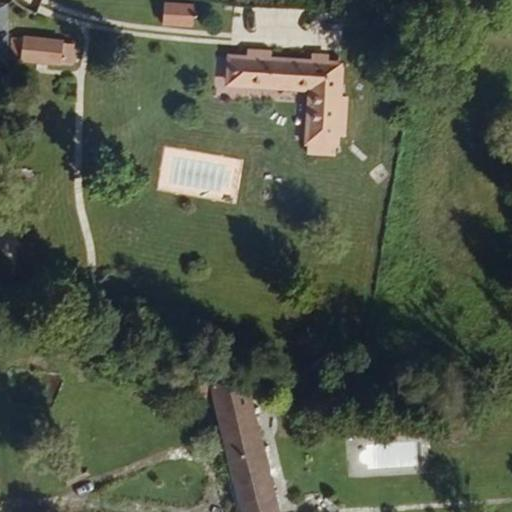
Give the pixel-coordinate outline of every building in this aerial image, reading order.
[(181,24),(182,4),(157,2),(156,22),(181,24)] [(8,6),(0,5),(0,88),(7,88),(8,6)] [(75,65),(77,40),(20,36),(19,61),(75,65)] [(315,153),(323,111),(315,110),(320,79),(307,77),(309,67),(293,64),(292,73),(253,66),(255,55),(227,51),(226,60),(215,59),(209,86),(293,101),(280,159),(305,159),(306,151),(315,153)] [(303,170),(305,159),(280,159),(279,165),(303,170)] [(273,511),(266,488),(239,377),(166,361),(172,403),(202,404),(230,511),(273,511)]
